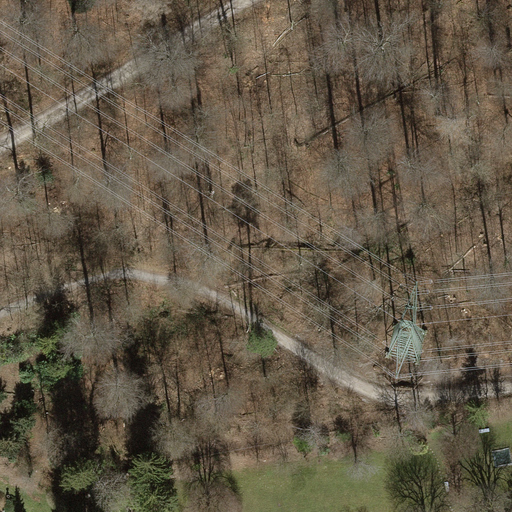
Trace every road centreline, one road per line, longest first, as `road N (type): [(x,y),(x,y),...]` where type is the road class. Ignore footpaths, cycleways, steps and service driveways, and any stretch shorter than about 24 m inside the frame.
road 1 (track): [(248,0),(0,143)]
road 2 (track): [(312,358),(393,397),(511,386)]
